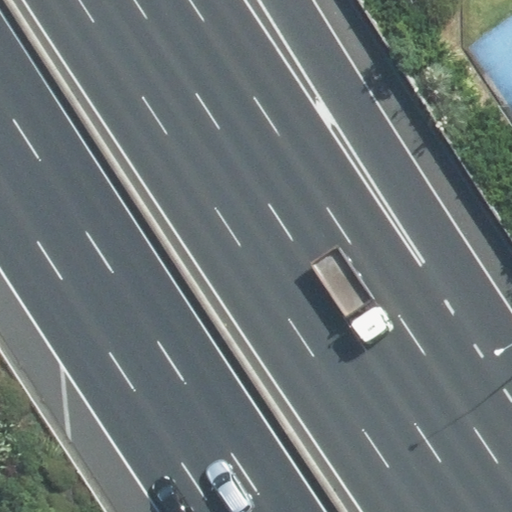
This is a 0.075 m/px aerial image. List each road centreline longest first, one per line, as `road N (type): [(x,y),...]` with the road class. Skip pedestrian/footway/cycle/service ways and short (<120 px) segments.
road 1 (motorway): [(90,0),(429,511)]
road 2 (motorway): [(279,511),(0,85)]
road 3 (motorway): [(291,0),(437,245),(511,446)]
